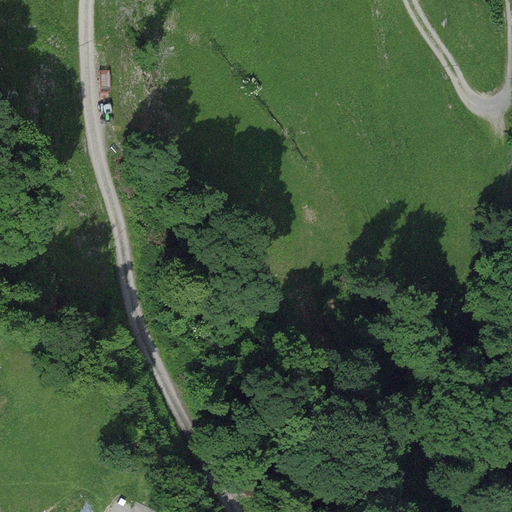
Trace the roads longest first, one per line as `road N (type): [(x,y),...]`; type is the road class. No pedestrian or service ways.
road 1 (track): [(236,511),(138,270),(100,152),(85,49),(88,0)]
road 2 (track): [(492,109),(501,151),(467,330),(489,511)]
road 3 (track): [(410,0),(478,106),(502,105),(511,75)]
